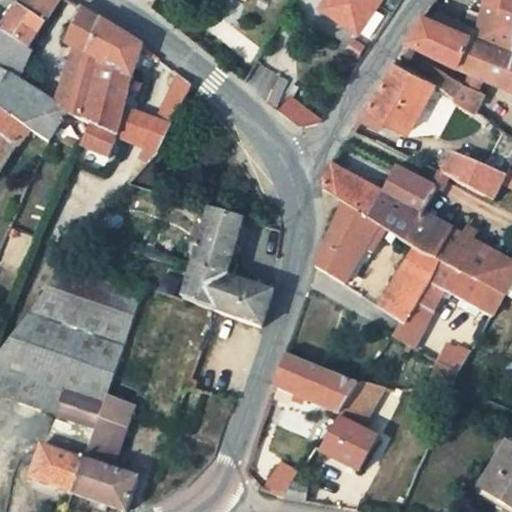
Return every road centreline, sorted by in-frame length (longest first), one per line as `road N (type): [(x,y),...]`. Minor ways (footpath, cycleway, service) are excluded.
road 1 (tertiary): [(211,497),(289,305),(303,215),(289,169)]
road 2 (tertiary): [(289,169),(265,129),(215,82),(98,0)]
road 3 (unclassified): [(417,0),(328,131),(289,169)]
